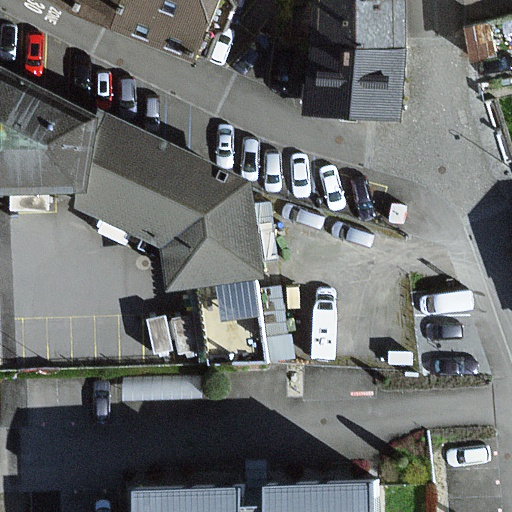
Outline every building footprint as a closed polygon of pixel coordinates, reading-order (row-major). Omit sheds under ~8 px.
[(63,0),(76,8),(113,25),(123,0),(63,0)] [(214,0),(123,0),(113,25),(195,61),(214,0)] [(315,0),(314,43),(403,46),(404,0),(315,0)] [(403,46),(314,43),(312,109),(401,111),(403,46)] [(100,113),(0,61),(0,192),(86,195),(100,113)] [(100,113),(86,195),(84,212),(166,244),(169,285),(263,278),(256,183),(100,113)] [(371,511),(371,487),(141,494),(141,511),(371,511)]
